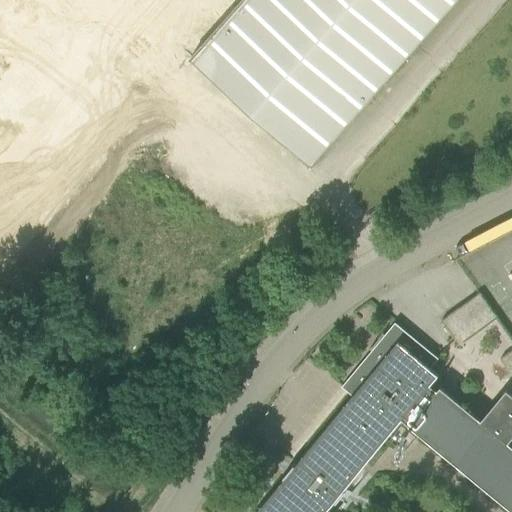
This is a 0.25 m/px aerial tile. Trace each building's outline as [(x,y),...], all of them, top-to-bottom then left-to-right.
[(0,0),(0,277),(3,281),(162,93),(128,64),(162,23),(135,0),(0,0)] [(457,0),(239,0),(189,57),(312,165),(457,0)] [(480,293),(460,307),(443,320),(461,345),(498,317),(480,293)] [(331,511),(327,509),(403,416),(431,383),(439,373),(431,366),(437,359),(396,323),(352,376),(351,375),(342,386),(354,396),(260,509),(257,511),(331,511)] [(483,419),(442,385),(439,389),(431,383),(403,416),(411,423),(410,424),(511,507),(511,442),(510,441),(511,438),(511,393),(507,390),(483,419)]
